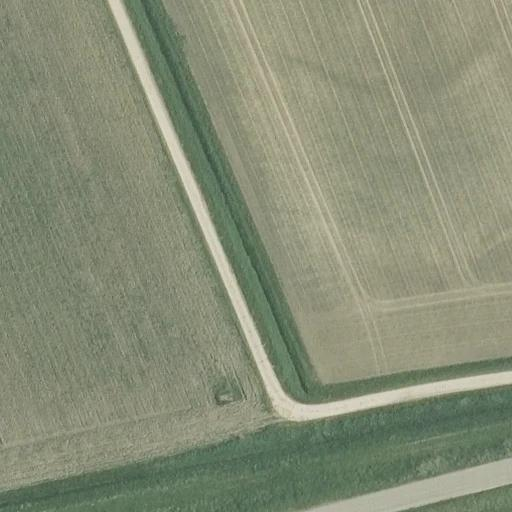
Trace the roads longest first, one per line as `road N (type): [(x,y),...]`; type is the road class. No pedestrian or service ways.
road 1 (unclassified): [(511,384),(303,420),(280,409),(112,0)]
road 2 (tertiary): [(370,511),(511,477)]
